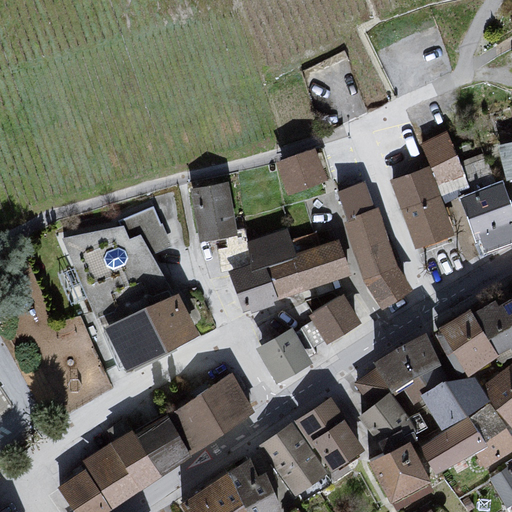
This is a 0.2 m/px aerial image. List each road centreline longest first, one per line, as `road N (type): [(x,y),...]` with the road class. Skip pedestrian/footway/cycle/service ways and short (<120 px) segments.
road 1 (residential): [(273,414),(229,345),(10,491),(23,511)]
road 2 (residential): [(511,257),(352,354),(273,414)]
road 3 (residential): [(273,414),(134,511)]
